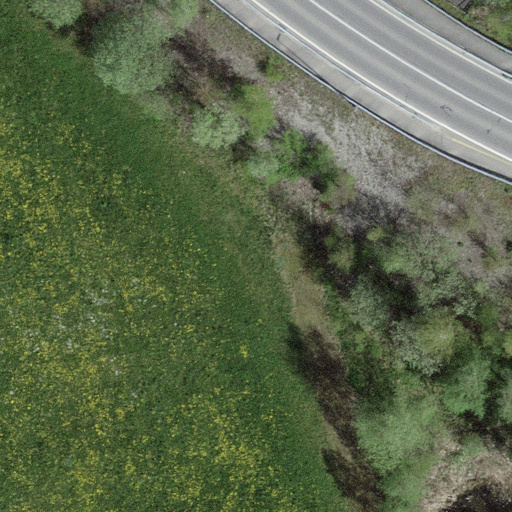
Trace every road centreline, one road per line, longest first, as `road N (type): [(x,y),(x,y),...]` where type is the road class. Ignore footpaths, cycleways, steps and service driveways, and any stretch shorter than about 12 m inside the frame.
road 1 (track): [(290,232),(362,511)]
road 2 (secondary): [(511,117),(374,50),(311,0)]
